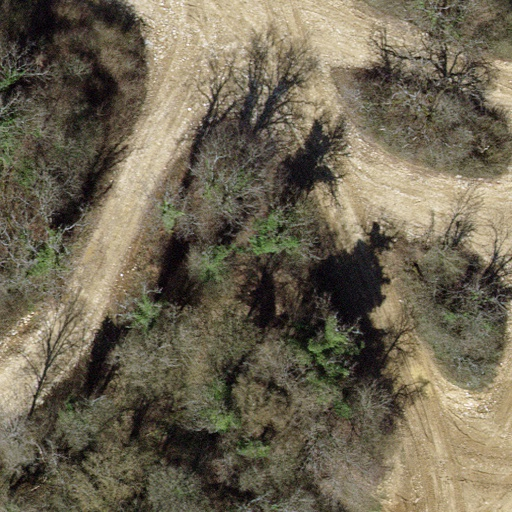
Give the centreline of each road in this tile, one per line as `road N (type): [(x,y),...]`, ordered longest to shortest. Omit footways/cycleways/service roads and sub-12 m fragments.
road 1 (track): [(293,0),(349,222),(440,511)]
road 2 (track): [(215,0),(130,198),(22,379),(0,396)]
